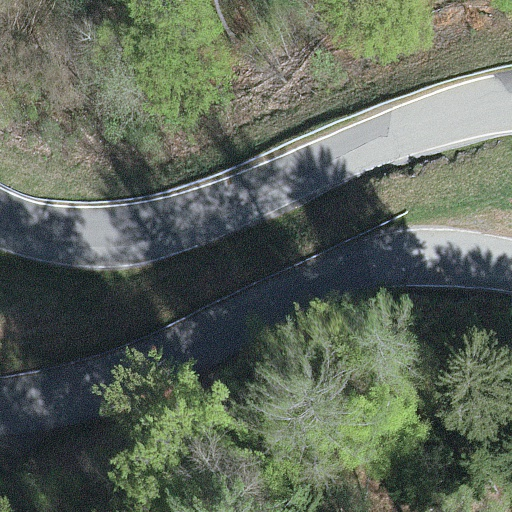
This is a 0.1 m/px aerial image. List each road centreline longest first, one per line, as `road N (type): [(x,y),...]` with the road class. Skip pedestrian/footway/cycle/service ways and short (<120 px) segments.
road 1 (unclassified): [(0,411),(135,373),(285,299),(376,266),(434,260),(511,267)]
road 2 (unclassified): [(511,100),(459,108),(156,227),(68,237),(0,217)]
